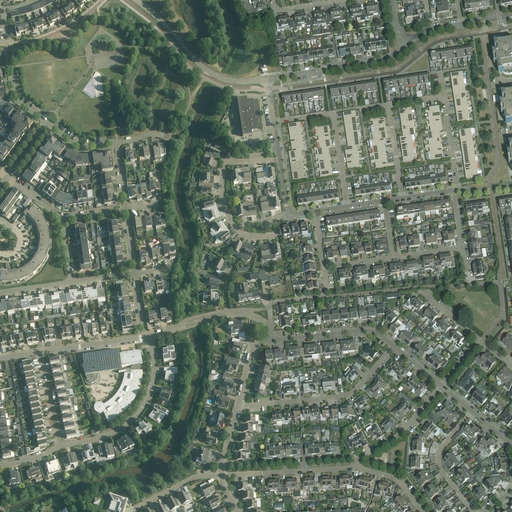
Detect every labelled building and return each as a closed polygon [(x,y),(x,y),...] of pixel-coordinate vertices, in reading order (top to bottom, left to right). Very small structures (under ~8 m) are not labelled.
[(85,5),(85,4),(81,0),(76,0),(74,2),(80,9),(84,6),(83,5),(85,4),(85,5)] [(244,0),(245,2),(249,1),(250,4),(253,4),(253,8),(258,7),(259,11),(265,10),(265,12),(264,4),(265,4),(265,6),(264,0),(244,0)] [(443,8),(441,0),(433,0),(434,4),(435,4),(436,3),(437,9),(443,8)] [(477,9),(475,0),(469,0),(472,12),(476,11),(476,10),(477,9)] [(484,10),(482,1),(482,0),(475,0),(477,9),(479,9),(479,10),(484,10)] [(488,0),(482,1),(484,10),(488,9),(488,8),(489,8),(493,7),(491,0),(488,0)] [(417,1),(410,2),(411,12),(417,11),(421,11),(420,6),(418,7),(417,1)] [(411,12),(410,2),(402,3),(403,9),(404,9),(404,8),(405,8),(406,13),(411,12)] [(72,4),(66,7),(71,15),(71,14),(73,13),(73,14),(77,11),(72,4)] [(373,14),(371,4),(366,5),(367,11),(364,11),(365,18),(365,21),(369,20),(368,17),(373,17),(373,14)] [(377,4),(371,4),(373,14),(378,14),(378,16),(381,15),(380,9),(378,9),(377,4)] [(360,6),(355,7),(356,17),(357,19),(361,18),(361,21),(365,21),(365,18),(364,11),(361,12),(360,6)] [(71,15),(66,7),(61,11),(59,12),(63,19),(65,18),(66,19),(69,16),(69,15),(70,14),(71,15)] [(356,17),(355,7),(350,8),(350,14),(348,14),(349,20),(352,20),(351,17),(356,17)] [(449,12),(448,7),(443,8),(444,19),(452,18),(451,11),(450,11),(450,12),(449,12)] [(444,19),(443,8),(437,9),(438,14),(436,14),(436,13),(437,20),(444,19)] [(341,9),(336,10),(337,20),(337,22),(346,21),(345,14),(342,15),(341,9)] [(337,20),(336,10),(330,11),(331,16),(328,17),(329,23),(332,23),(332,20),(337,20)] [(325,11),(319,12),(321,24),(326,24),(326,25),(329,25),(329,23),(328,17),(325,17),(325,11)] [(418,17),(417,11),(411,12),(413,23),(421,22),(420,16),(419,16),(418,17)] [(62,20),(63,19),(59,12),(58,13),(54,14),(53,12),(51,13),(52,16),(56,24),(56,22),(58,21),(58,23),(62,21),(62,20)] [(321,24),(319,12),(314,13),(315,19),(312,19),(313,26),(321,24)] [(413,23),(411,12),(406,13),(407,18),(405,19),(405,18),(406,24),(413,23)] [(305,14),(300,15),(301,25),(306,24),(307,27),(310,26),(309,20),(306,20),(305,14)] [(301,28),(301,25),(300,15),(294,16),(295,22),(292,22),(293,29),(294,32),(296,32),(297,31),(297,30),(297,28),(301,28)] [(56,24),(52,16),(46,19),(50,27),(54,25),(53,24),(55,23),(56,24)] [(289,17),(283,18),(285,27),(290,27),(290,29),(293,29),(292,22),(290,23),(289,17)] [(285,27),(283,18),(278,18),(279,24),(276,25),(277,31),(285,30),(285,27)] [(43,20),(37,22),(40,31),(40,30),(40,29),(42,28),(42,30),(46,28),(43,20)] [(20,23),(21,26),(23,35),(23,34),(25,34),(25,35),(30,34),(28,25),(24,26),(23,22),(20,23)] [(40,31),(37,22),(31,24),(34,33),(38,31),(37,30),(39,29),(40,31)] [(23,34),(23,35),(21,26),(20,23),(14,24),(14,25),(12,25),(13,33),(13,32),(15,32),(16,37),(21,36),(20,35),(23,34)] [(371,51),(370,41),(365,42),(364,40),(361,41),(362,47),(365,46),(366,52),(371,51)] [(360,47),(362,47),(361,41),(359,41),(359,45),(354,45),(356,55),(361,54),(360,47)] [(511,41),(508,42),(500,43),(495,44),(496,48),(495,48),(496,53),(494,53),(494,57),(495,64),(497,63),(498,63),(499,72),(501,72),(502,73),(504,74),(509,75),(510,75),(511,73),(511,41)] [(345,57),(344,47),(339,48),(339,46),(336,46),(337,56),(340,55),(340,57),(345,57)] [(289,65),(287,55),(287,52),(281,53),(282,54),(278,55),(279,63),(283,63),(283,66),(289,65)] [(463,78),(462,72),(450,74),(451,81),(463,79),(463,80),(466,80),(465,78),(463,78)] [(464,85),(463,80),(463,79),(451,81),(452,88),(464,86),(464,87),(468,86),(468,84),(464,85)] [(465,92),(464,87),(464,86),(452,88),(453,95),(465,93),(465,94),(468,94),(467,91),(465,92)] [(511,92),(503,94),(503,98),(504,103),(501,104),(502,108),(501,108),(502,114),(505,113),(507,122),(511,122),(511,121),(511,92)] [(466,99),(465,94),(465,93),(453,95),(454,101),(466,100),(466,101),(469,100),(468,98),(466,99)] [(262,131),(258,100),(247,102),(246,98),(237,100),(243,137),(252,136),(251,132),(262,131)] [(467,105),(466,101),(466,100),(454,101),(455,108),(467,107),(467,108),(470,107),(469,105),(467,105)] [(0,109),(4,113),(11,107),(9,105),(8,106),(7,104),(0,108),(0,109)] [(12,110),(13,109),(11,107),(4,113),(8,119),(13,112),(12,110)] [(439,107),(429,108),(430,112),(428,112),(428,111),(425,111),(425,113),(428,113),(428,118),(429,119),(440,117),(439,107)] [(468,112),(467,108),(467,107),(455,108),(456,115),(468,113),(468,114),(471,114),(470,112),(468,112)] [(412,114),(411,108),(399,110),(400,117),(412,115),(412,116),(414,116),(414,114),(412,114)] [(355,117),(355,111),(343,113),(344,120),(356,119),(356,120),(358,119),(358,117),(355,117)] [(12,123),(18,114),(16,112),(15,113),(13,112),(8,119),(12,121),(11,122),(12,123)] [(469,119),(468,114),(468,113),(456,115),(457,122),(469,120),(469,121),(472,121),(471,119),(469,119)] [(24,118),(18,114),(12,123),(17,127),(18,127),(20,123),(22,124),(24,121),(23,120),(24,118)] [(413,121),(412,116),(412,115),(400,117),(401,124),(413,122),(413,123),(415,123),(415,121),(413,121)] [(441,124),(440,117),(429,119),(428,118),(426,118),(426,120),(429,120),(429,125),(429,126),(441,124)] [(385,125),(384,118),(372,120),(372,119),(369,120),(370,122),(372,121),(373,126),(373,127),(385,125)] [(357,124),(356,120),(356,119),(344,120),(345,127),(357,125),(357,126),(359,126),(359,124),(357,124)] [(33,124),(27,120),(26,122),(24,121),(22,124),(20,123),(18,127),(22,130),(23,129),(26,131),(27,129),(29,130),(33,124)] [(414,128),(413,123),(413,122),(401,124),(402,131),(414,129),(414,130),(416,129),(416,127),(414,128)] [(301,129),(300,123),(288,125),(289,132),(301,130),(301,131),(303,131),(303,129),(301,129)] [(442,131),(441,124),(429,126),(429,125),(427,125),(427,127),(430,127),(430,132),(439,131),(442,131)] [(358,131),(357,126),(357,125),(345,127),(346,134),(358,132),(358,133),(360,133),(360,131),(358,131)] [(386,132),(385,126),(385,125),(373,127),(373,126),(370,126),(371,129),(373,128),(374,133),(374,134),(386,132)] [(22,139),(26,133),(25,132),(26,131),(23,129),(22,130),(18,127),(17,127),(13,132),(22,139)] [(330,134),(329,127),(317,128),(317,127),(314,128),(314,130),(317,130),(318,134),(318,135),(330,134)] [(415,134),(414,130),(414,129),(402,131),(403,137),(411,136),(415,136),(415,137),(417,136),(417,134),(415,134)] [(471,135),(470,129),(459,131),(460,138),(472,136),(472,137),(474,137),(474,135),(471,135)] [(302,136),(301,131),(301,130),(289,132),(290,139),(302,137),(302,138),(304,137),(304,135),(302,136)] [(440,138),(439,131),(430,132),(427,133),(427,132),(424,132),(425,134),(427,134),(428,139),(428,140),(440,138)] [(22,139),(13,132),(13,133),(14,133),(11,137),(10,136),(19,143),(22,139)] [(359,138),(358,133),(358,132),(346,134),(347,141),(359,139),(359,140),(361,140),(361,138),(359,138)] [(387,139),(386,133),(386,132),(374,134),(374,133),(371,133),(372,135),(374,135),(375,140),(375,141),(384,140),(387,139)] [(331,140),(330,135),(330,134),(318,135),(318,134),(315,135),(315,137),(318,136),(319,141),(319,142),(331,140)] [(19,143),(10,136),(7,140),(15,146),(18,143),(19,143)] [(412,142),(411,136),(403,137),(399,138),(400,145),(412,143),(412,144),(415,144),(415,142),(412,142)] [(472,142),(472,137),(472,136),(460,138),(461,145),(473,143),(473,144),(475,144),(475,142),(472,142)] [(303,143),(302,138),(302,137),(290,139),(291,145),(303,144),(303,145),(305,144),(305,142),(303,143)] [(55,144),(57,142),(51,138),(46,143),(48,145),(47,146),(50,149),(49,150),(53,153),(56,148),(55,147),(57,145),(55,144)] [(441,145),(440,138),(428,140),(428,139),(425,139),(426,141),(428,141),(429,146),(429,147),(441,145)] [(360,145),(359,140),(359,139),(347,141),(348,147),(356,146),(356,147),(360,146),(360,147),(362,146),(362,144),(360,145)] [(15,146),(7,140),(4,145),(12,151),(15,146)] [(332,147),(331,141),(331,140),(319,142),(319,141),(316,142),(316,144),(319,143),(320,149),(328,148),(332,147)] [(385,146),(384,140),(375,141),(375,140),(372,141),(372,140),(369,141),(369,143),(372,142),(373,147),(373,148),(385,146)] [(413,149),(412,144),(412,143),(400,145),(401,152),(413,150),(413,151),(416,150),(416,148),(413,149)] [(473,149),(473,144),(473,143),(461,145),(462,152),(474,150),(474,151),(476,151),(476,149),(473,149)] [(65,149),(59,144),(58,146),(57,145),(55,147),(56,148),(53,153),(59,158),(65,149)] [(163,145),(162,144),(160,144),(159,144),(157,144),(158,149),(157,149),(157,148),(153,148),(155,162),(161,161),(161,156),(166,155),(165,150),(164,150),(163,145)] [(206,152),(205,156),(218,161),(219,158),(217,157),(218,155),(219,155),(220,152),(221,152),(222,152),(223,148),(216,144),(214,149),(210,148),(208,153),(206,152)] [(304,149),(303,145),(303,144),(291,145),(292,152),(300,151),(304,151),(304,152),(306,151),(306,149),(304,149)] [(12,151),(4,145),(1,149),(9,155),(12,151)] [(144,150),(144,145),(142,145),(141,145),(140,146),(139,146),(139,147),(140,158),(144,157),(144,158),(150,158),(149,147),(145,148),(146,149),(144,150)] [(442,152),(441,145),(429,147),(429,146),(425,146),(425,148),(429,148),(430,152),(430,153),(442,152)] [(47,146),(46,148),(44,146),(40,152),(49,159),(53,153),(49,150),(50,149),(47,146)] [(357,152),(356,147),(356,146),(348,147),(344,148),(345,155),(357,153),(357,154),(360,154),(360,152),(357,152)] [(386,153),(385,146),(373,148),(373,147),(370,147),(370,149),(373,149),(374,154),(374,155),(386,153)] [(131,153),(130,148),(129,148),(127,149),(126,149),(125,150),(126,161),(130,160),(131,162),(137,161),(135,151),(132,151),(132,153),(131,153)] [(329,155),(328,148),(320,149),(316,149),(316,148),(314,149),(314,151),(316,151),(317,155),(317,156),(329,155)] [(9,155),(1,149),(0,149),(0,154),(6,159),(9,155)] [(63,160),(69,153),(69,152),(65,149),(59,158),(60,157),(63,160)] [(414,155),(413,151),(413,150),(401,152),(403,162),(413,161),(412,157),(414,157),(414,158),(417,157),(417,155),(414,155)] [(474,156),(474,151),(474,150),(462,152),(463,159),(475,157),(475,158),(477,157),(477,155),(474,156)] [(301,157),(300,151),(292,152),(288,153),(290,159),(301,158),(302,159),(304,159),(304,156),(301,157)] [(49,159),(40,152),(37,156),(46,163),(45,162),(48,158),(49,159)] [(69,163),(74,154),(69,152),(69,153),(63,160),(69,163)] [(443,159),(442,152),(430,153),(430,152),(428,153),(428,155),(430,155),(431,160),(443,159)] [(102,160),(101,160),(101,165),(107,164),(107,162),(110,162),(109,160),(111,160),(110,153),(103,154),(103,156),(102,156),(102,160)] [(358,159),(357,154),(357,153),(345,155),(346,162),(358,160),(358,161),(361,161),(361,158),(358,159)] [(387,160),(386,154),(386,153),(374,155),(374,154),(369,154),(370,157),(374,156),(375,161),(375,162),(387,160)] [(75,165),(78,157),(78,156),(74,154),(69,163),(75,165)] [(100,154),(92,155),(94,166),(99,166),(101,165),(101,160),(102,160),(102,156),(100,156),(100,154)] [(318,163),(330,161),(329,155),(317,156),(317,155),(315,156),(315,158),(317,157),(318,162),(318,163)] [(46,163),(37,156),(36,157),(37,157),(35,161),(35,162),(43,167),(46,163)] [(216,164),(217,164),(218,161),(205,156),(202,162),(203,165),(214,169),(215,168),(216,164)] [(475,163),(475,158),(475,157),(463,159),(464,165),(476,164),(476,165),(478,164),(478,162),(475,163)] [(302,164),(302,159),(301,158),(290,159),(291,166),(302,165),(303,166),(305,165),(305,163),(302,164)] [(359,166),(358,161),(358,160),(346,162),(347,169),(359,167),(359,168),(362,167),(362,165),(359,166)] [(388,167),(387,160),(375,162),(375,161),(370,161),(371,163),(375,163),(376,169),(388,167)] [(43,167),(35,162),(35,161),(32,165),(40,171),(43,167)] [(331,168),(330,161),(318,163),(318,162),(316,162),(316,165),(318,164),(319,169),(319,170),(331,168)] [(101,165),(101,167),(102,173),(113,171),(112,163),(110,164),(110,162),(107,162),(107,164),(101,165)] [(476,169),(476,165),(476,164),(464,165),(465,172),(477,170),(477,171),(479,171),(479,169),(476,169)] [(40,171),(32,165),(29,169),(29,170),(37,175),(40,171)] [(303,170),(303,166),(302,165),(291,166),(292,173),(304,172),(306,172),(306,170),(303,170)] [(267,168),(264,169),(267,183),(270,183),(270,181),(275,180),(274,169),(270,170),(270,171),(268,171),(268,169),(267,168)] [(320,177),(332,175),(331,168),(319,170),(319,169),(317,169),(317,171),(319,171),(320,177)] [(39,177),(37,175),(29,170),(29,169),(25,173),(33,179),(36,181),(39,177)] [(244,169),(240,170),(243,184),(250,183),(251,181),(250,170),(249,169),(246,170),(246,171),(245,171),(244,170),(244,169)] [(267,183),(264,169),(261,169),(261,170),(261,171),(259,171),(259,170),(256,171),(257,183),(259,184),(267,183)] [(243,184),(240,170),(238,170),(237,171),(238,173),(236,173),(235,173),(232,173),(232,176),(231,176),(232,180),(233,180),(233,183),(239,183),(239,185),(243,184)] [(478,176),(477,171),(477,170),(465,172),(466,179),(477,177),(478,178),(480,178),(480,176),(478,176)] [(304,177),(304,172),(292,173),(293,180),(304,179),(307,179),(307,177),(304,177)] [(30,184),(33,179),(25,173),(22,178),(30,184)] [(111,176),(112,176),(111,173),(100,175),(101,183),(111,181),(111,176)] [(199,177),(199,184),(214,185),(214,182),(213,181),(212,181),(212,179),(213,179),(213,176),(212,176),(201,175),(199,177)] [(112,186),(112,184),(111,181),(101,183),(102,190),(113,188),(113,186),(112,186)] [(156,182),(150,183),(152,197),(152,196),(151,193),(154,193),(154,191),(155,191),(156,196),(157,196),(159,195),(160,195),(161,194),(160,183),(156,183),(156,182)] [(152,197),(150,183),(149,183),(150,186),(146,186),(146,185),(140,186),(142,200),(142,199),(142,196),(145,195),(145,194),(146,194),(147,199),(148,198),(149,198),(150,197),(152,197)] [(45,197),(52,187),(48,184),(42,193),(42,192),(44,194),(43,195),(45,197)] [(199,184),(199,187),(201,188),(201,193),(211,194),(211,190),(211,189),(211,188),(213,188),(213,187),(214,185),(199,184)] [(142,200),(140,186),(140,188),(137,189),(137,188),(127,189),(129,199),(135,198),(135,197),(136,197),(137,201),(138,201),(140,201),(141,200),(142,200)] [(49,200),(56,190),(52,187),(45,197),(46,195),(48,197),(47,198),(49,200)] [(113,191),(114,191),(113,188),(102,190),(103,197),(113,196),(113,191)] [(18,200),(23,194),(19,191),(18,193),(16,192),(14,190),(13,191),(14,192),(11,195),(18,200)] [(53,203),(60,193),(56,190),(49,200),(50,198),(52,200),(51,201),(53,203)] [(271,211),(269,197),(268,190),(264,191),(265,195),(267,196),(267,197),(262,198),(260,200),(262,211),(262,212),(265,212),(265,211),(267,210),(267,211),(268,212),(271,211)] [(63,207),(66,196),(61,195),(60,194),(60,193),(53,203),(54,201),(58,204),(61,205),(61,207),(63,207)] [(18,200),(11,195),(9,198),(8,197),(8,198),(15,204),(17,206),(20,201),(18,200)] [(74,208),(72,196),(72,197),(71,197),(66,196),(63,207),(63,208),(63,207),(65,208),(66,206),(68,207),(73,206),(74,208)] [(114,201),(114,199),(113,196),(103,197),(105,205),(115,203),(115,201),(114,201)] [(272,197),(269,197),(271,211),(273,211),(274,210),(274,208),(275,208),(276,209),(280,208),(278,198),(272,199),(272,197)] [(15,204),(8,198),(7,199),(7,200),(5,203),(12,208),(15,204)] [(253,202),(247,203),(247,201),(247,198),(245,198),(245,201),(245,203),(248,217),(251,217),(251,216),(251,215),(253,215),(253,216),(256,215),(255,203),(253,202)] [(202,210),(203,213),(217,209),(216,206),(215,206),(213,207),(213,205),(213,204),(212,201),(202,204),(204,209),(202,210)] [(487,202),(482,203),(483,211),(483,213),(483,214),(490,213),(489,210),(488,210),(487,202)] [(12,208),(5,203),(3,206),(2,206),(2,207),(10,213),(11,214),(15,210),(12,208)] [(248,217),(245,203),(242,204),(242,206),(237,206),(238,217),(242,216),(244,215),(244,217),(245,218),(248,217)] [(1,209),(0,209),(0,211),(2,213),(1,215),(5,218),(6,219),(10,213),(2,207),(1,208),(1,209)] [(39,213),(36,210),(33,207),(29,212),(26,210),(23,215),(24,216),(25,217),(27,215),(28,216),(32,220),(39,213)] [(218,212),(217,209),(203,213),(205,220),(207,221),(218,218),(218,217),(218,215),(217,215),(216,213),(217,213),(218,212)] [(384,221),(383,215),(380,215),(380,212),(374,212),(375,220),(376,226),(379,225),(379,221),(378,222),(378,220),(381,220),(381,221),(384,221)] [(42,216),(39,213),(32,220),(35,223),(36,225),(44,220),(42,216)] [(146,228),(144,214),(143,214),(142,214),(140,214),(139,214),(140,219),(138,219),(138,218),(132,219),(133,225),(136,225),(137,233),(143,232),(142,226),(146,226),(146,228)] [(156,228),(154,214),(153,214),(151,214),(150,214),(149,214),(150,219),(148,219),(148,218),(145,218),(144,215),(144,214),(146,228),(146,231),(148,231),(148,228),(152,227),(152,226),(155,226),(156,228)] [(164,215),(164,214),(163,214),(162,214),(160,214),(159,214),(159,219),(158,219),(158,218),(155,218),(154,215),(154,214),(156,228),(162,227),(162,226),(166,226),(164,215)] [(48,228),(46,225),(46,224),(44,220),(36,225),(37,227),(38,231),(48,228)] [(119,226),(118,224),(118,221),(107,222),(108,230),(118,229),(118,226),(119,226)] [(211,229),(211,231),(212,233),(214,236),(215,237),(227,229),(225,226),(224,226),(223,227),(222,225),(223,225),(221,223),(220,223),(211,229)] [(305,223),(300,224),(301,229),(302,233),(307,232),(308,235),(311,234),(310,228),(307,228),(306,224),(305,224),(305,223)] [(296,224),(291,225),(292,231),(293,235),(299,234),(299,236),(302,235),(302,233),(301,229),(298,230),(297,225),(296,225),(296,224)] [(290,240),(294,239),(293,235),(292,231),(289,231),(289,226),(288,226),(287,226),(282,226),(284,236),(287,236),(287,238),(290,237),(290,240)] [(49,233),(49,232),(48,228),(38,231),(39,236),(40,238),(49,237),(49,233)] [(470,235),(468,235),(469,241),(478,239),(477,230),(475,231),(474,228),(469,228),(470,235)] [(120,236),(120,233),(119,231),(118,229),(108,230),(109,237),(120,236)] [(228,231),(227,229),(215,237),(217,240),(218,239),(222,244),(230,238),(228,235),(227,234),(226,233),(228,232),(228,231)] [(436,232),(430,233),(431,235),(432,244),(437,243),(437,240),(440,239),(439,230),(439,229),(435,230),(436,232)] [(449,242),(448,233),(445,233),(445,229),(439,230),(440,239),(443,239),(444,243),(449,242)] [(454,237),(457,237),(456,230),(453,231),(453,232),(448,233),(449,242),(455,241),(454,237)] [(432,244),(431,235),(430,234),(430,233),(426,234),(425,231),(421,232),(422,234),(423,242),(426,241),(426,245),(432,244)] [(420,242),(423,242),(422,234),(416,235),(416,237),(413,238),(415,247),(420,246),(420,242)] [(120,243),(120,241),(121,240),(120,236),(109,237),(110,245),(120,243)] [(415,247),(413,238),(413,236),(404,237),(405,239),(405,244),(409,244),(409,248),(415,247)] [(50,241),(49,237),(40,238),(40,240),(39,245),(49,246),(50,241)] [(376,244),(373,244),(374,251),(377,251),(377,252),(383,252),(383,249),(387,249),(387,248),(385,239),(379,240),(380,243),(376,244)] [(400,246),(400,249),(401,250),(406,249),(405,244),(405,239),(399,240),(399,239),(395,239),(396,246),(400,246)] [(122,246),(121,246),(120,243),(110,245),(107,245),(108,253),(110,252),(122,251),(122,248),(122,246)] [(169,255),(170,260),(171,260),(173,259),(174,259),(175,258),(174,253),(176,253),(175,247),(170,248),(169,243),(163,244),(165,257),(168,257),(168,255),(169,255)] [(240,259),(246,245),(243,244),(242,244),(242,245),(240,245),(240,244),(237,243),(232,254),(237,256),(237,258),(240,259)] [(358,253),(362,252),(361,246),(360,243),(351,244),(351,248),(353,256),(359,255),(358,253)] [(49,250),(49,247),(49,246),(39,245),(39,249),(38,251),(47,254),(49,250)] [(249,246),(248,245),(246,245),(240,259),(247,262),(250,261),(254,249),(254,248),(251,247),(250,248),(249,248),(249,247),(249,246)] [(272,260),(270,245),(267,246),(266,247),(266,248),(264,248),(264,247),(261,247),(260,248),(262,260),(264,262),(272,260)] [(279,245),(276,246),(275,247),(274,247),(273,245),(270,245),(272,260),(276,260),(276,258),(281,257),(279,245)] [(307,248),(306,245),(300,246),(301,252),(303,252),(303,255),(307,254),(313,254),(312,249),(311,248),(307,248)] [(345,245),(336,246),(337,256),(340,256),(341,258),(347,257),(347,256),(349,255),(348,246),(346,247),(345,245)] [(364,246),(361,246),(362,252),(365,252),(366,254),(372,253),(370,245),(364,246)] [(333,257),(337,256),(336,246),(332,247),(332,250),(327,251),(328,260),(334,259),(333,257)] [(163,261),(162,250),(158,251),(158,249),(151,250),(153,260),(156,260),(156,258),(157,258),(158,263),(159,263),(161,262),(162,262),(163,262),(163,261)] [(480,250),(470,251),(471,254),(471,260),(477,259),(483,258),(482,250),(480,250)] [(46,258),(47,254),(38,251),(37,253),(35,257),(44,262),(46,258)] [(122,258),(122,255),(123,255),(123,253),(122,251),(110,252),(111,256),(112,256),(112,260),(122,258)] [(151,264),(150,253),(146,254),(146,252),(140,253),(140,257),(141,263),(145,263),(144,262),(146,261),(146,266),(148,266),(149,266),(150,265),(152,264),(151,264)] [(308,257),(307,254),(303,255),(301,255),(302,258),(304,258),(305,264),(309,263),(314,262),(314,258),(313,258),(313,257),(308,257)] [(449,254),(445,255),(446,264),(451,264),(452,268),(455,267),(454,259),(451,259),(450,255),(449,255),(449,254)] [(228,266),(227,265),(211,255),(209,259),(209,261),(212,262),(211,265),(211,267),(222,273),(223,272),(225,270),(224,269),(224,268),(225,268),(226,268),(228,266)] [(446,264),(445,255),(440,256),(441,257),(439,257),(440,261),(437,261),(439,273),(440,272),(440,269),(442,269),(442,268),(443,267),(443,265),(446,264)] [(41,266),(43,263),(44,262),(35,257),(33,261),(31,263),(38,269),(41,266)] [(432,257),(428,258),(430,267),(430,269),(435,271),(435,273),(436,274),(437,276),(439,276),(439,273),(437,261),(434,262),(434,260),(434,258),(433,258),(432,257)] [(124,266),(124,263),(124,261),(123,261),(122,258),(112,260),(114,267),(124,266)] [(430,269),(430,267),(428,258),(424,258),(424,259),(423,259),(424,265),(421,266),(422,275),(425,275),(425,270),(430,269)] [(483,266),(482,263),(482,259),(474,261),(475,264),(472,264),(473,271),(487,269),(487,268),(486,268),(486,267),(485,267),(485,266),(484,266),(483,266)] [(413,274),(412,262),(407,263),(407,264),(406,264),(407,268),(404,268),(405,274),(408,274),(408,275),(413,274)] [(422,275),(421,266),(418,266),(417,262),(416,262),(412,262),(413,274),(413,275),(419,274),(419,276),(422,275)] [(35,273),(38,269),(31,263),(30,264),(26,267),(32,275),(35,273)] [(309,266),(309,263),(305,264),(303,264),(303,267),(305,267),(306,273),(310,272),(316,271),(315,266),(314,266),(309,266)] [(405,277),(405,274),(404,268),(401,269),(400,265),(399,265),(399,264),(395,265),(396,274),(400,273),(400,275),(400,276),(401,276),(401,277),(402,277),(405,277)] [(396,274),(395,265),(390,265),(390,266),(389,266),(390,270),(387,271),(388,276),(391,276),(391,275),(396,274)] [(28,278),(32,275),(26,267),(22,270),(20,270),(24,279),(28,278)] [(361,268),(362,277),(363,280),(371,279),(370,273),(367,274),(367,268),(366,268),(365,267),(361,268)] [(379,276),(378,267),(373,268),(374,269),(373,269),(373,273),(370,273),(371,279),(374,279),(374,277),(379,276)] [(382,267),(378,267),(379,276),(380,278),(385,277),(385,278),(388,278),(388,276),(387,271),(384,271),(384,267),(383,267),(382,267)] [(362,277),(361,268),(356,268),(356,269),(355,269),(356,273),(353,274),(354,282),(360,281),(359,277),(362,277)] [(484,275),(484,273),(485,272),(486,272),(486,271),(487,270),(487,269),(473,271),(474,277),(477,277),(477,280),(485,279),(484,275)] [(24,279),(20,270),(18,271),(14,272),(16,282),(20,281),(24,279)] [(345,280),(344,270),(340,271),(340,272),(339,272),(339,276),(336,276),(337,282),(340,282),(341,283),(346,282),(345,280)] [(349,270),(344,270),(345,280),(351,279),(351,282),(354,282),(353,274),(350,274),(350,270),(349,270)] [(269,275),(265,276),(264,271),(259,272),(261,283),(269,281),(270,286),(280,285),(280,283),(281,283),(280,282),(279,277),(269,278),(269,275)] [(16,282),(14,272),(9,273),(7,273),(7,283),(11,283),(16,282)] [(311,275),(310,272),(306,273),(304,273),(305,279),(307,278),(307,282),(311,281),(317,280),(316,275),(315,274),(311,275)] [(204,275),(203,276),(203,277),(204,277),(204,278),(205,278),(205,279),(206,279),(208,279),(207,285),(210,286),(210,291),(215,291),(218,291),(218,288),(219,284),(220,285),(221,284),(221,283),(221,282),(222,279),(208,275),(207,275),(207,274),(206,274),(206,275),(205,275),(204,275)] [(166,279),(165,279),(164,279),(163,278),(162,278),(160,279),(161,283),(160,284),(160,282),(156,283),(158,293),(164,292),(163,291),(169,290),(168,284),(167,284),(166,279)] [(144,284),(141,285),(142,291),(145,291),(145,293),(152,292),(151,291),(155,290),(154,279),(153,279),(152,279),(151,279),(150,279),(149,279),(148,279),(149,284),(148,284),(148,283),(144,283),(144,284)] [(312,284),(311,281),(307,282),(298,283),(298,286),(298,287),(305,286),(305,288),(308,288),(309,291),(318,289),(318,284),(317,284),(317,283),(312,284)] [(128,290),(128,288),(127,285),(116,287),(117,294),(127,293),(127,290),(128,290)] [(239,302),(260,299),(258,290),(247,292),(247,291),(248,291),(247,285),(238,287),(240,294),(238,294),(239,302)] [(105,299),(104,289),(101,289),(101,288),(96,289),(98,300),(98,299),(105,299)] [(91,289),(89,290),(90,300),(98,300),(96,289),(96,290),(94,290),(93,290),(93,289),(91,289)] [(90,300),(89,290),(84,290),(84,291),(81,292),(83,302),(90,300)] [(83,302),(81,292),(78,292),(78,291),(74,292),(75,303),(83,302)] [(75,303),(74,292),(69,293),(69,294),(66,294),(68,305),(68,304),(75,303)] [(68,305),(66,294),(63,294),(63,293),(58,294),(60,305),(67,305),(68,305)] [(129,296),(128,296),(127,293),(117,294),(118,302),(129,300),(129,296)] [(60,305),(58,294),(54,295),(54,296),(51,296),(53,307),(53,310),(60,308),(60,305)] [(217,298),(218,297),(218,295),(217,294),(203,294),(203,302),(205,304),(217,303),(218,302),(218,299),(216,299),(216,298),(217,298)] [(45,307),(43,296),(39,297),(39,298),(36,298),(38,309),(45,307)] [(53,307),(51,296),(48,297),(48,296),(43,296),(45,307),(45,310),(53,310),(53,307)] [(30,309),(28,298),(24,299),(24,300),(21,300),(22,311),(23,311),(30,309)] [(38,309),(36,298),(33,299),(33,298),(28,298),(30,309),(37,309),(38,309)] [(414,309),(420,301),(416,298),(414,300),(411,298),(404,306),(408,308),(409,309),(412,307),(414,309)] [(22,311),(21,300),(18,301),(18,300),(13,301),(15,311),(22,311)] [(130,305),(130,303),(129,300),(118,302),(119,309),(129,308),(129,305),(130,305)] [(15,311),(13,301),(9,301),(9,302),(6,303),(6,302),(7,313),(8,313),(15,311)] [(425,305),(420,301),(414,309),(416,311),(415,313),(419,316),(423,311),(421,309),(425,305)] [(288,314),(287,309),(292,308),(292,305),(276,307),(277,313),(279,313),(279,316),(284,315),(284,318),(290,317),(289,314),(288,314)] [(366,309),(365,309),(366,320),(369,319),(369,318),(375,317),(374,307),(373,305),(365,306),(366,309)] [(383,306),(374,307),(375,317),(378,317),(378,316),(384,315),(383,306)] [(131,315),(131,313),(131,311),(130,311),(129,308),(119,309),(117,310),(118,317),(121,317),(131,315)] [(339,321),(338,312),(332,313),(332,308),(328,308),(329,313),(330,323),(333,323),(333,322),(339,321)] [(366,320),(365,309),(361,310),(361,308),(356,308),(356,310),(357,315),(359,315),(360,319),(362,319),(362,320),(366,320)] [(166,309),(160,310),(161,320),(165,320),(165,319),(166,318),(167,323),(168,323),(169,323),(170,322),(171,322),(172,321),(171,316),(172,316),(172,310),(166,311),(166,309)] [(348,320),(347,311),(341,312),(341,309),(337,309),(338,312),(339,321),(339,322),(342,322),(342,321),(348,320)] [(427,320),(434,312),(429,309),(426,313),(423,311),(419,316),(423,320),(424,319),(425,318),(427,320)] [(357,319),(357,315),(356,310),(347,311),(348,320),(348,321),(351,321),(351,320),(357,319)] [(390,326),(399,314),(396,311),(394,311),(393,313),(390,311),(386,316),(388,318),(386,321),(387,322),(386,323),(390,326)] [(330,323),(329,313),(325,314),(325,312),(319,312),(320,317),(320,319),(323,319),(324,323),(326,323),(326,324),(330,323)] [(438,316),(434,312),(427,320),(430,322),(428,324),(432,327),(437,322),(434,320),(438,316)] [(160,324),(158,313),(155,314),(154,313),(148,313),(150,324),(153,323),(153,322),(154,322),(155,326),(156,326),(158,326),(159,325),(160,324)] [(309,324),(311,323),(311,314),(305,315),(303,313),(301,314),(303,326),(309,326),(309,324)] [(321,325),(320,319),(320,317),(317,317),(316,314),(311,314),(311,323),(314,323),(314,325),(321,325)] [(132,323),(131,320),(132,320),(131,315),(121,317),(122,324),(132,323)] [(292,318),(279,320),(280,326),(282,326),(282,328),(291,328),(290,322),(292,322),(292,318)] [(440,331),(447,323),(443,320),(439,324),(437,322),(432,327),(436,331),(438,329),(440,331)] [(86,324),(83,324),(83,326),(83,327),(84,333),(84,335),(84,337),(90,336),(89,334),(90,333),(90,332),(92,332),(91,326),(92,326),(91,325),(91,321),(86,321),(86,324)] [(243,333),(241,321),(233,321),(233,324),(226,325),(226,329),(231,329),(232,337),(239,337),(239,340),(245,341),(246,338),(244,337),(245,334),(243,333)] [(100,325),(101,331),(101,332),(101,334),(107,334),(106,331),(107,330),(110,329),(109,325),(109,322),(106,323),(106,324),(100,325)] [(134,330),(133,327),(133,325),(132,325),(132,323),(122,324),(123,334),(128,333),(128,331),(134,330)] [(398,329),(401,331),(405,326),(402,324),(400,326),(396,323),(389,331),(394,335),(398,329)] [(403,334),(399,339),(404,343),(410,335),(408,333),(412,328),(407,323),(405,326),(401,331),(403,334)] [(451,327),(447,323),(440,331),(443,333),(442,335),(445,339),(450,333),(447,331),(451,327)] [(92,326),(91,326),(92,332),(93,333),(93,336),(98,335),(98,333),(98,332),(99,331),(101,331),(100,325),(100,324),(97,324),(97,325),(92,326)] [(74,326),(65,327),(67,339),(72,339),(72,336),(73,335),(75,334),(74,329),(74,327),(74,326)] [(80,328),(74,329),(75,334),(75,336),(76,338),(81,337),(81,335),(81,334),(84,333),(83,327),(83,326),(80,327),(80,328)] [(60,329),(57,330),(58,337),(60,337),(62,338),(62,340),(67,339),(66,330),(65,327),(60,328),(60,329)] [(55,341),(55,339),(56,337),(58,337),(57,330),(54,330),(54,331),(49,332),(50,342),(55,341)] [(454,342),(460,334),(456,331),(452,335),(450,333),(445,339),(449,342),(451,340),(454,342)] [(37,334),(31,335),(33,344),(38,343),(38,341),(38,340),(41,339),(40,332),(37,333),(37,334)] [(43,332),(40,332),(41,339),(43,339),(44,340),(45,343),(50,342),(49,332),(43,333),(43,332)] [(24,345),(24,343),(24,342),(23,335),(22,333),(17,334),(17,336),(14,336),(14,337),(15,343),(17,343),(19,344),(19,346),(24,345)] [(33,344),(31,335),(26,335),(26,334),(23,335),(24,342),(26,341),(26,342),(27,343),(27,345),(33,344)] [(464,338),(460,334),(454,342),(456,344),(455,346),(459,350),(463,344),(461,342),(464,338)] [(8,335),(5,335),(6,344),(9,344),(10,345),(10,347),(16,347),(15,343),(14,337),(9,338),(8,335)] [(413,341),(415,344),(419,338),(417,336),(416,336),(415,335),(414,335),(413,337),(410,335),(404,343),(408,347),(413,341)] [(511,337),(508,335),(502,342),(510,348),(509,349),(511,351),(511,337)] [(418,355),(425,347),(422,344),(423,343),(423,342),(422,341),(419,338),(415,344),(418,346),(413,351),(418,355)] [(233,339),(232,342),(235,343),(233,352),(242,354),(244,345),(239,344),(240,341),(233,339)] [(358,351),(358,343),(352,343),(352,342),(347,343),(348,352),(355,351),(354,351),(358,351)] [(348,352),(347,343),(343,343),(343,344),(338,345),(340,358),(343,357),(343,353),(348,352)] [(330,354),(329,344),(324,345),(325,346),(320,347),(321,355),(324,355),(324,358),(330,357),(330,354)] [(340,358),(338,345),(334,345),(334,344),(329,344),(330,354),(336,354),(336,358),(340,358)] [(312,356),(311,346),(306,347),(306,348),(302,349),(303,360),(308,360),(312,359),(312,356)] [(321,355),(320,347),(316,347),(316,346),(311,346),(312,356),(318,356),(318,355),(321,355)] [(369,356),(372,359),(374,356),(375,357),(378,355),(377,354),(377,353),(369,346),(364,352),(365,353),(362,356),(365,358),(367,358),(369,356)] [(167,350),(163,350),(163,354),(164,356),(163,356),(164,361),(171,360),(176,360),(175,357),(174,347),(167,348),(167,350)] [(427,353),(429,356),(434,350),(431,348),(429,350),(425,347),(418,355),(422,359),(427,353)] [(294,358),(293,348),(288,349),(288,350),(284,351),(284,355),(285,362),(288,361),(288,359),(294,358)] [(303,360),(302,349),(298,349),(297,348),(293,348),(294,358),(294,361),(296,361),(298,359),(298,358),(300,357),(301,357),(301,360),(303,360)] [(275,360),(274,350),(269,351),(269,352),(265,352),(266,361),(272,361),(273,364),(276,363),(276,360),(275,360)] [(278,350),(274,350),(275,360),(276,360),(279,360),(279,362),(285,362),(284,355),(281,355),(281,351),(278,351),(278,350)] [(432,367),(439,358),(435,355),(437,353),(434,350),(429,356),(432,358),(428,363),(432,367)] [(142,371),(141,371),(131,371),(131,369),(122,371),(121,368),(119,355),(119,351),(83,357),(83,360),(80,361),(81,367),(82,367),(87,379),(84,380),(85,381),(85,382),(85,383),(86,383),(86,384),(87,385),(88,385),(88,386),(89,386),(90,386),(91,387),(92,387),(92,384),(93,384),(94,384),(95,383),(96,383),(96,382),(97,381),(97,380),(97,379),(97,378),(97,375),(118,372),(119,374),(125,373),(124,380),(122,385),(120,390),(117,395),(113,399),(108,403),(104,406),(103,405),(102,404),(101,404),(101,403),(100,403),(99,403),(98,403),(98,404),(97,404),(96,405),(95,405),(95,406),(94,407),(94,408),(94,409),(94,410),(94,411),(95,411),(95,412),(96,413),(97,414),(98,414),(99,414),(100,414),(101,414),(103,413),(108,423),(112,421),(113,421),(114,421),(114,422),(119,420),(118,419),(118,418),(118,417),(119,417),(125,412),(130,406),(135,399),(138,392),(141,384),(142,376),(142,371)] [(142,364),(141,352),(137,352),(119,355),(121,368),(133,366),(133,368),(131,368),(131,369),(131,371),(141,371),(141,365),(142,364)] [(482,358),(479,356),(474,361),(480,366),(482,363),(486,367),(485,368),(488,370),(495,362),(492,360),(492,359),(491,358),(490,359),(489,357),(486,354),(482,358)] [(58,358),(49,360),(50,365),(56,364),(57,367),(63,366),(62,361),(61,356),(57,357),(58,358)] [(226,369),(225,371),(232,373),(233,370),(236,371),(237,364),(239,365),(240,361),(225,357),(224,361),(227,362),(225,368),(226,369)] [(364,363),(358,358),(355,362),(356,363),(361,367),(364,363)] [(441,365),(444,367),(448,362),(445,360),(443,362),(439,358),(432,367),(437,370),(441,365)] [(22,364),(18,365),(19,369),(23,369),(34,366),(33,363),(31,364),(30,361),(29,359),(23,360),(24,362),(22,363),(22,364)] [(392,377),(400,367),(396,364),(397,362),(394,360),(386,370),(389,372),(390,370),(392,371),(389,374),(392,377)] [(34,366),(23,369),(24,375),(35,372),(35,369),(32,370),(32,367),(34,366)] [(57,367),(51,368),(52,374),(58,373),(58,375),(65,374),(63,366),(57,367)] [(268,373),(269,369),(260,367),(259,371),(260,371),(259,373),(263,374),(262,377),(267,378),(269,379),(270,374),(268,373)] [(405,371),(400,367),(392,377),(396,379),(398,377),(399,378),(398,379),(401,382),(406,375),(408,377),(410,374),(409,372),(406,370),(405,371)] [(178,374),(178,368),(164,369),(164,373),(167,373),(166,375),(165,381),(170,382),(172,383),(172,382),(173,382),(174,375),(178,374)] [(511,375),(504,368),(496,377),(497,377),(497,378),(496,378),(496,379),(497,380),(497,381),(498,381),(499,381),(500,381),(500,380),(501,379),(504,382),(503,382),(506,385),(503,387),(508,392),(511,383),(511,382),(509,381),(510,380),(511,379),(510,378),(511,376),(511,375)] [(350,369),(346,373),(355,380),(358,375),(350,369)] [(475,384),(470,379),(475,373),(470,369),(465,375),(466,376),(461,381),(460,383),(458,381),(457,382),(457,383),(456,383),(456,384),(457,385),(457,386),(460,389),(461,388),(467,394),(475,384)] [(35,372),(24,375),(26,381),(25,381),(36,379),(36,376),(33,376),(33,373),(35,373),(35,372)] [(351,384),(355,380),(346,373),(343,377),(351,384)] [(65,374),(58,375),(53,376),(54,382),(60,381),(60,383),(68,382),(66,374),(65,374)] [(322,374),(318,375),(318,377),(319,378),(319,384),(323,383),(323,391),(329,390),(328,380),(328,377),(325,377),(322,374)] [(413,389),(418,383),(414,379),(415,377),(413,375),(412,375),(410,374),(408,377),(410,378),(405,385),(407,387),(408,385),(413,389)] [(266,384),(267,378),(262,377),(258,376),(257,382),(256,381),(255,385),(265,387),(268,388),(268,385),(266,384)] [(333,379),(328,380),(329,390),(335,390),(334,382),(337,382),(336,376),(333,376),(333,379)] [(234,383),(231,382),(228,381),(229,378),(223,377),(222,382),(224,383),(223,387),(221,386),(219,390),(228,393),(229,389),(232,390),(234,383)] [(310,392),(309,382),(305,382),(305,377),(300,378),(300,386),(303,385),(304,393),(310,392)] [(377,381),(373,385),(379,391),(383,386),(385,387),(387,385),(377,377),(375,379),(377,381)] [(298,378),(295,378),(295,383),(289,384),(290,394),(296,394),(295,386),(298,386),(298,378)] [(314,381),(309,382),(310,392),(315,392),(315,384),(318,384),(317,378),(314,378),(314,381)] [(36,379),(25,381),(27,387),(38,385),(37,382),(35,382),(34,379),(36,379)] [(289,384),(289,379),(283,380),(283,382),(280,382),(281,388),(284,388),(285,395),(290,394),(289,384)] [(60,383),(55,384),(56,390),(62,389),(62,392),(69,390),(67,383),(68,382),(60,383)] [(421,398),(428,390),(426,389),(427,387),(424,385),(423,386),(418,383),(413,389),(417,393),(416,394),(421,398)] [(38,385),(27,387),(28,393),(39,391),(38,388),(36,388),(35,385),(38,385)] [(264,391),(265,387),(255,385),(254,388),(255,389),(255,391),(259,392),(258,395),(264,397),(266,391),(264,391)] [(379,391),(373,385),(369,390),(367,389),(365,391),(375,399),(377,397),(376,395),(379,391)] [(477,391),(472,398),(482,406),(487,399),(482,395),(485,391),(478,386),(475,389),(477,391)] [(161,394),(159,399),(168,402),(170,397),(171,394),(172,390),(162,388),(161,392),(163,392),(162,394),(161,394)] [(62,392),(57,393),(58,398),(63,397),(64,400),(70,399),(73,398),(74,398),(73,395),(70,396),(69,393),(69,391),(69,390),(62,392)] [(210,390),(210,392),(214,393),(214,396),(217,396),(215,405),(218,406),(228,408),(230,400),(223,398),(224,393),(215,391),(210,390)] [(39,391),(28,393),(29,399),(40,397),(39,394),(37,394),(36,391),(39,391)] [(411,410),(413,407),(407,402),(408,400),(403,395),(401,397),(404,399),(402,402),(403,403),(399,407),(406,413),(410,408),(411,410)] [(352,404),(355,410),(358,415),(362,413),(360,409),(366,406),(364,402),(366,401),(364,396),(358,399),(358,401),(356,402),(356,401),(352,404)] [(37,397),(40,397),(29,399),(30,405),(41,403),(40,400),(38,400),(37,397)] [(64,400),(58,401),(59,406),(65,405),(66,408),(74,407),(75,406),(73,398),(70,399),(64,400)] [(489,410),(488,411),(490,413),(489,414),(490,415),(493,415),(496,418),(502,411),(495,406),(497,403),(493,399),(486,408),(489,410)] [(41,403),(30,405),(31,411),(42,409),(42,406),(39,406),(39,404),(41,403)] [(445,418),(450,411),(446,408),(447,406),(444,404),(436,414),(439,416),(440,414),(445,418)] [(153,410),(155,410),(154,412),(153,411),(149,417),(152,420),(153,418),(157,421),(163,414),(166,416),(168,412),(168,413),(169,412),(154,405),(154,406),(155,406),(153,410)] [(347,407),(347,406),(340,407),(341,413),(338,413),(338,417),(339,420),(342,419),(342,416),(349,416),(353,417),(355,417),(358,421),(350,406),(349,406),(350,407),(347,407)] [(74,407),(66,408),(60,409),(61,415),(67,414),(68,416),(75,415),(74,407)] [(312,408),(312,410),(312,414),(309,414),(310,418),(310,421),(316,420),(316,417),(319,417),(318,407),(312,408)] [(338,413),(337,407),(331,408),(332,414),(329,414),(329,418),(330,421),(333,420),(333,417),(338,417),(338,413)] [(402,417),(406,413),(399,407),(395,412),(394,411),(392,413),(401,421),(404,419),(402,417)] [(309,414),(309,410),(309,408),(302,409),(303,415),(300,415),(300,419),(301,422),(304,421),(304,418),(310,418),(309,414)] [(329,418),(329,414),(328,408),(322,409),(323,415),(320,415),(320,421),(326,421),(325,418),(329,418)] [(42,409),(31,411),(33,417),(32,417),(32,418),(43,415),(43,412),(40,413),(40,410),(42,409)] [(300,419),(300,415),(299,409),(293,410),(294,416),(291,416),(291,421),(292,423),(295,422),(295,419),(300,419)] [(511,413),(508,410),(503,416),(506,418),(502,423),(507,427),(509,424),(510,425),(511,423),(511,421),(511,418),(511,417),(511,416),(511,413)] [(291,421),(291,416),(290,411),(284,412),(285,418),(282,418),(282,425),(287,424),(288,422),(288,421),(291,421)] [(455,415),(450,411),(445,418),(449,422),(448,423),(451,425),(459,416),(456,414),(455,415)] [(282,418),(281,412),(275,413),(276,419),(273,419),(273,426),(277,425),(277,426),(282,425),(282,418)] [(211,413),(210,416),(215,418),(215,419),(212,418),(211,419),(211,421),(211,422),(214,422),(213,427),(221,429),(221,428),(222,429),(224,422),(223,421),(224,416),(216,414),(211,413)] [(43,415),(32,418),(34,423),(34,424),(45,421),(44,418),(42,419),(41,416),(43,415)] [(75,415),(68,416),(62,417),(63,423),(69,422),(69,424),(77,423),(76,415),(75,415)] [(252,423),(252,426),(255,426),(258,425),(258,422),(255,422),(255,416),(245,417),(245,423),(252,423)] [(385,422),(381,427),(385,430),(384,431),(387,434),(393,428),(394,429),(398,425),(388,417),(384,421),(385,422)] [(45,421),(34,424),(35,430),(46,427),(45,424),(43,425),(42,422),(45,421)] [(69,424),(64,425),(65,431),(71,430),(71,433),(79,431),(78,423),(77,423),(69,424)] [(151,429),(153,427),(148,423),(146,426),(143,423),(142,425),(141,425),(139,426),(140,428),(135,430),(138,435),(139,435),(140,435),(141,435),(142,435),(143,435),(143,436),(144,436),(145,435),(146,435),(148,434),(151,430),(151,429)] [(428,424),(425,428),(432,434),(434,436),(438,432),(435,430),(434,429),(436,427),(432,423),(430,426),(428,424)] [(458,432),(455,436),(457,438),(460,435),(461,435),(463,433),(467,437),(474,429),(471,427),(469,425),(466,429),(464,427),(459,433),(458,432)] [(256,432),(255,426),(252,426),(243,426),(243,433),(249,432),(250,435),(256,435),(256,432)] [(366,431),(369,437),(371,436),(373,439),(372,440),(377,437),(378,439),(382,437),(376,426),(372,428),(371,427),(367,429),(366,431)] [(35,430),(32,430),(34,436),(36,436),(47,433),(46,430),(44,431),(43,428),(46,427),(35,430)] [(432,434),(425,428),(422,432),(424,434),(423,437),(427,440),(432,434)] [(204,429),(202,435),(207,436),(207,437),(205,443),(208,444),(208,445),(212,446),(212,445),(216,446),(216,444),(218,445),(219,441),(217,440),(217,439),(210,437),(210,435),(209,435),(210,430),(204,429)] [(474,429),(467,437),(472,440),(470,443),(472,445),(476,440),(474,438),(478,433),(476,431),(474,429)] [(71,433),(66,434),(67,439),(76,438),(80,437),(79,431),(71,433)] [(47,433),(36,436),(37,442),(48,439),(47,436),(45,437),(44,434),(47,433)] [(359,437),(354,440),(358,448),(364,445),(365,446),(368,445),(361,434),(359,435),(359,437)] [(250,438),(250,435),(240,436),(241,442),(247,442),(247,445),(250,444),(250,445),(257,444),(256,441),(254,441),(254,440),(250,438)] [(122,440),(117,443),(120,448),(119,448),(120,449),(122,453),(127,450),(127,449),(129,448),(129,449),(135,446),(129,436),(125,439),(124,438),(121,439),(122,440)] [(358,448),(354,440),(352,437),(347,439),(348,441),(345,443),(351,454),(354,452),(353,450),(358,448)] [(416,438),(415,442),(413,442),(412,447),(422,448),(422,439),(416,438)] [(478,441),(474,446),(478,450),(480,447),(483,450),(489,442),(487,440),(486,440),(484,438),(480,443),(478,441)] [(48,439),(37,442),(38,448),(40,448),(41,451),(47,449),(47,447),(49,446),(48,443),(46,443),(46,440),(48,440),(48,439)] [(489,442),(483,450),(485,452),(484,454),(488,458),(491,453),(493,451),(492,451),(490,450),(494,446),(491,444),(492,444),(489,442)] [(339,443),(330,444),(331,454),(336,454),(336,455),(340,455),(339,443)] [(103,447),(98,448),(100,456),(102,456),(103,457),(105,458),(107,457),(108,459),(114,457),(111,446),(108,446),(107,444),(103,445),(103,447)] [(247,445),(238,445),(238,451),(245,451),(245,454),(251,454),(251,450),(250,445),(250,444),(247,445)] [(323,456),(322,444),(313,445),(314,455),(319,455),(319,456),(323,456)] [(331,454),(330,444),(322,444),(323,456),(326,455),(326,454),(331,454)] [(275,457),(274,447),(274,445),(266,445),(266,454),(263,455),(264,459),(266,458),(266,459),(270,459),(270,458),(275,457)] [(314,455),(313,445),(305,446),(306,457),(309,456),(309,455),(314,455)] [(292,456),(291,446),(283,447),(283,458),(287,458),(287,457),(292,456)] [(300,446),(291,446),(292,456),(297,456),(297,457),(300,457),(300,446)] [(283,458),(283,447),(274,447),(275,457),(280,457),(280,458),(283,458)] [(29,448),(26,448),(27,456),(35,453),(34,451),(32,452),(30,450),(29,448)] [(202,448),(201,454),(200,455),(196,454),(195,457),(199,458),(198,463),(206,465),(206,464),(213,465),(214,461),(215,461),(216,458),(211,457),(212,454),(209,453),(210,450),(202,448)] [(96,461),(93,450),(89,450),(90,452),(88,453),(85,451),(84,454),(82,454),(82,456),(81,459),(83,460),(84,462),(86,462),(88,463),(89,461),(92,461),(92,462),(96,461)] [(447,464),(455,458),(456,458),(453,453),(454,452),(452,450),(447,453),(449,456),(443,460),(445,463),(445,462),(447,464)] [(79,467),(75,454),(68,457),(68,458),(63,459),(65,468),(71,467),(70,466),(73,465),(74,469),(79,467)] [(245,454),(235,455),(236,461),(242,460),(242,463),(249,463),(248,460),(245,460),(245,454)] [(496,458),(490,458),(491,462),(492,462),(493,467),(494,467),(505,465),(504,462),(503,460),(499,460),(498,455),(498,454),(495,455),(496,458)] [(458,463),(455,458),(447,464),(448,466),(448,467),(450,469),(456,465),(458,467),(464,463),(462,460),(458,463)] [(64,480),(61,472),(57,460),(52,462),(52,463),(50,464),(50,463),(45,464),(46,468),(45,469),(47,474),(52,472),(53,475),(57,474),(60,482),(64,480)] [(458,480),(467,474),(469,472),(465,468),(464,465),(459,469),(460,471),(455,476),(456,478),(457,478),(458,480)] [(495,473),(492,473),(493,476),(499,475),(498,472),(505,471),(505,469),(505,465),(494,467),(495,473)] [(30,472),(26,473),(29,480),(30,481),(35,480),(36,483),(43,480),(39,468),(36,470),(35,468),(29,470),(30,472)] [(469,483),(474,479),(469,472),(467,474),(458,480),(460,482),(459,482),(461,485),(467,480),(469,483)] [(8,475),(5,476),(6,482),(7,482),(6,483),(7,486),(9,487),(11,487),(12,486),(13,485),(13,487),(22,486),(20,473),(17,474),(15,474),(15,473),(10,474),(10,475),(8,475)] [(418,483),(426,477),(423,473),(415,479),(418,483)] [(355,489),(356,483),(355,483),(352,483),(352,476),(346,477),(346,487),(346,490),(352,489),(354,490),(355,489)] [(332,477),(326,478),(327,487),(330,487),(330,490),(336,490),(335,483),(332,483),(332,477)] [(346,487),(346,477),(340,477),(340,483),(337,483),(337,490),(341,490),(341,487),(346,487)] [(364,488),(366,479),(361,477),(359,484),(356,483),(355,489),(363,491),(364,488)] [(430,484),(426,477),(418,483),(422,487),(425,485),(426,487),(430,484)] [(314,478),(308,479),(309,488),(309,493),(313,492),(314,494),(318,493),(318,490),(318,484),(315,484),(314,478)] [(327,490),(327,487),(326,478),(320,478),(321,484),(318,484),(318,490),(327,490)] [(309,488),(308,479),(303,479),(303,485),(300,485),(300,491),(306,491),(305,488),(309,488)] [(372,480),(366,479),(364,488),(367,489),(366,492),(372,493),(374,487),(371,486),(372,480)] [(491,479),(488,481),(487,481),(486,481),(486,482),(486,483),(484,485),(491,494),(496,490),(495,489),(498,486),(497,485),(492,480),(491,479)] [(291,489),(291,480),(285,480),(285,486),(282,486),(283,494),(288,493),(288,490),(291,489)] [(300,491),(300,485),(297,485),(297,480),(291,480),(291,489),(295,489),(295,491),(294,491),(295,498),(301,497),(300,491)] [(273,490),(273,481),(267,481),(267,487),(264,487),(265,494),(270,493),(270,491),(273,490)] [(283,494),(282,486),(279,486),(279,481),(273,481),(273,490),(277,490),(277,494),(283,494)] [(383,493),(386,484),(380,482),(379,488),(376,487),(374,494),(380,495),(380,493),(383,493)] [(204,496),(205,497),(215,492),(212,487),(210,488),(209,485),(208,486),(206,483),(200,487),(202,491),(201,492),(203,495),(204,496)] [(247,484),(237,485),(238,491),(244,491),(244,494),(252,493),(253,493),(253,490),(251,490),(250,490),(250,488),(248,488),(247,484)] [(392,485),(386,484),(383,493),(386,494),(386,497),(391,498),(393,492),(390,491),(392,485)] [(428,495),(435,490),(430,484),(426,487),(428,489),(425,491),(428,495)] [(479,501),(481,499),(482,501),(487,497),(480,488),(478,490),(478,489),(477,489),(476,489),(475,489),(475,490),(475,491),(475,492),(473,494),(479,501)] [(439,491),(437,492),(435,490),(428,495),(431,500),(436,496),(438,498),(442,495),(439,491)] [(189,502),(193,500),(190,494),(187,495),(186,494),(184,495),(183,493),(177,495),(183,505),(184,505),(186,505),(188,504),(189,502)] [(244,494),(242,494),(242,500),(249,500),(249,503),(257,502),(260,502),(260,500),(255,500),(255,499),(254,499),(253,493),(252,493),(244,494)] [(124,511),(126,506),(125,505),(126,502),(128,501),(124,499),(123,500),(122,500),(123,499),(121,498),(117,497),(109,495),(112,500),(109,511),(113,511),(124,511)] [(210,507),(211,508),(221,503),(218,498),(216,499),(215,497),(213,497),(212,495),(206,498),(208,502),(207,504),(209,506),(210,507)] [(442,495),(438,498),(436,499),(438,501),(434,504),(437,508),(444,503),(447,501),(442,495)] [(395,509),(404,501),(401,497),(396,500),(394,498),(388,503),(389,505),(391,504),(395,509)] [(181,506),(178,499),(176,501),(175,500),(172,501),(171,499),(166,501),(171,511),(173,510),(174,511),(177,510),(178,508),(181,506)] [(408,506),(404,501),(395,509),(397,511),(405,511),(408,510),(406,508),(408,506)] [(249,503),(247,503),(247,509),(254,509),(254,511),(260,511),(260,508),(257,508),(257,502),(249,503)] [(444,503),(437,508),(440,511),(443,510),(444,511),(445,511),(449,509),(450,508),(448,506),(445,502),(444,503)]
